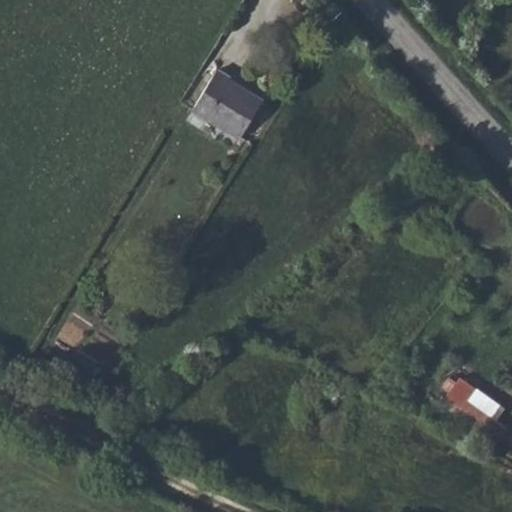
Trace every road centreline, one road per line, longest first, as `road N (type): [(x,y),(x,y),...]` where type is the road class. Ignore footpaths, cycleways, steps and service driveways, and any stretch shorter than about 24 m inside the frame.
road 1 (track): [(0,396),(244,511)]
road 2 (tertiary): [(372,0),(511,157)]
